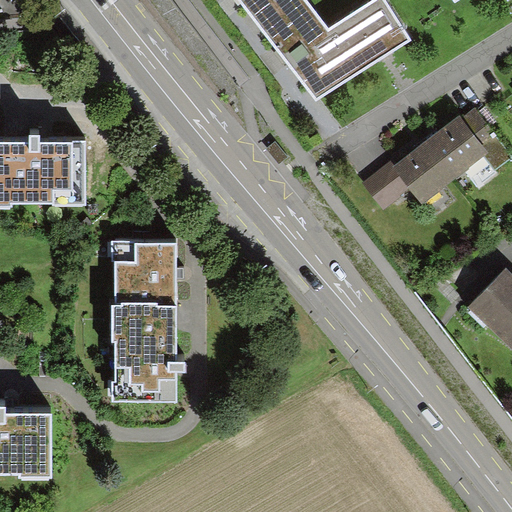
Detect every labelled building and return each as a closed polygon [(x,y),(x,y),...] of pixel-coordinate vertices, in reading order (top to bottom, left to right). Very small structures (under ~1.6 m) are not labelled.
[(388,0),(364,0),(328,23),(310,0),(249,0),(317,88),(386,43),(406,30),(388,0)] [(447,125),(431,137),(456,167),(488,142),(464,112),(447,125)] [(0,198),(81,198),(81,137),(38,137),(0,137),(0,198)] [(421,194),(456,167),(431,137),(414,151),(397,164),(421,194)] [(481,178),(511,155),(511,150),(508,145),(475,170),(481,178)] [(389,163),(363,182),(383,208),(409,189),(389,163)] [(176,238),(115,239),(118,396),(179,395),(178,363),(177,274),(176,238)] [(469,298),(511,342),(511,267),(507,262),(469,298)] [(0,468),(51,468),(50,408),(9,408),(0,408),(0,468)]
